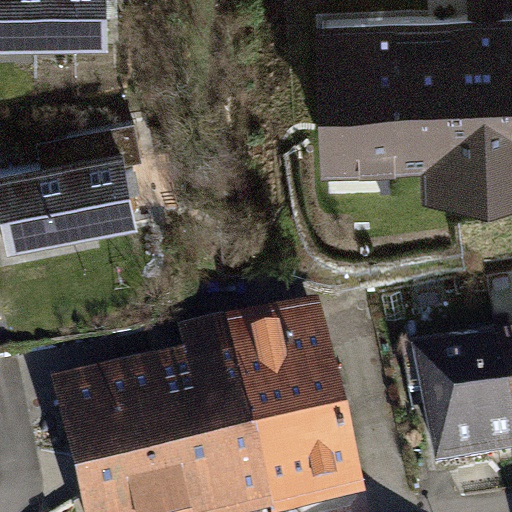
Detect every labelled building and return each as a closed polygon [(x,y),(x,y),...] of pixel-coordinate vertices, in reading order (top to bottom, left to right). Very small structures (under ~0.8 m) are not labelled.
[(125,0),(0,0),(0,55),(127,52),(125,0)] [(471,7),(322,13),(328,163),(422,159),(423,193),(511,188),(511,4),(506,5),(471,7)] [(0,164),(0,197),(9,244),(140,219),(125,140),(0,164)] [(341,398),(319,307),(219,327),(179,334),(186,363),(114,380),(52,394),(80,511),(340,511),(367,506),(341,398)] [(498,347),(416,362),(438,473),(511,460),(511,337),(496,340),(498,347)]
